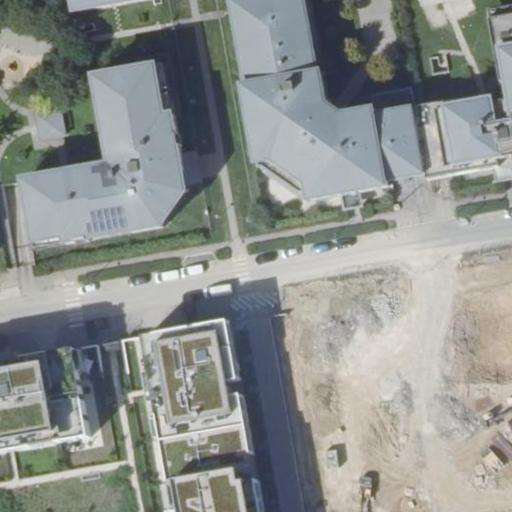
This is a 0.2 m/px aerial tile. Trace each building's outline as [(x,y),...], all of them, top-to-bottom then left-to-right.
[(73,0),(76,11),(76,12),(147,0),(73,0)] [(307,0),(245,0),(235,2),(250,87),(247,88),(260,164),(263,164),(264,169),(267,169),(306,196),(307,200),(313,198),(314,201),(343,196),(361,193),(390,188),(389,181),(428,174),(424,152),(445,148),(449,166),(463,164),(465,174),(497,168),(511,165),(511,7),(491,11),(504,84),(511,82),(511,87),(511,101),(484,106),(483,103),(457,108),(456,101),(417,108),(413,89),(373,96),(376,110),(345,115),(329,105),(323,74),(320,74),(307,0)] [(175,117),(166,66),(141,71),(143,77),(160,74),(168,118),(175,117)] [(143,77),(141,71),(99,78),(104,109),(113,108),(115,120),(106,122),(110,142),(118,140),(123,164),(114,166),(76,173),(77,181),(51,186),(49,177),(18,183),(26,226),(33,225),(36,245),(60,240),(60,246),(103,239),(102,231),(123,227),(125,235),(155,230),(155,228),(155,223),(156,219),(158,213),(160,209),(163,205),(167,201),(171,197),(177,195),(180,194),(178,186),(174,162),(183,160),(175,117),(168,118),(160,74),(143,77)] [(482,96),(456,101),(457,108),(483,103),(482,96)] [(113,108),(104,109),(106,122),(115,120),(113,108)] [(118,140),(110,142),(114,166),(123,164),(118,140)] [(428,174),(429,180),(465,174),(463,164),(449,166),(445,148),(424,152),(428,174)] [(183,160),(174,162),(178,186),(201,182),(196,158),(183,160)] [(511,165),(497,168),(499,180),(511,177),(511,165)] [(76,173),(49,177),(51,186),(77,181),(76,173)] [(389,181),(390,188),(429,180),(428,174),(389,181)] [(361,193),(343,196),(345,211),(364,208),(361,193)] [(33,225),(26,226),(30,246),(36,245),(33,225)] [(123,227),(102,231),(103,239),(125,235),(123,227)] [(396,275),(336,286),(342,318),(402,307),(396,275)] [(300,357),(330,353),(320,291),(290,296),(300,357)] [(267,511),(235,322),(157,335),(186,511),(267,511)] [(79,346),(0,361),(0,478),(101,459),(79,346)] [(300,364),(309,420),(341,415),(331,359),(300,364)] [(327,511),(329,511),(355,507),(340,428),(313,433),(327,511)]
